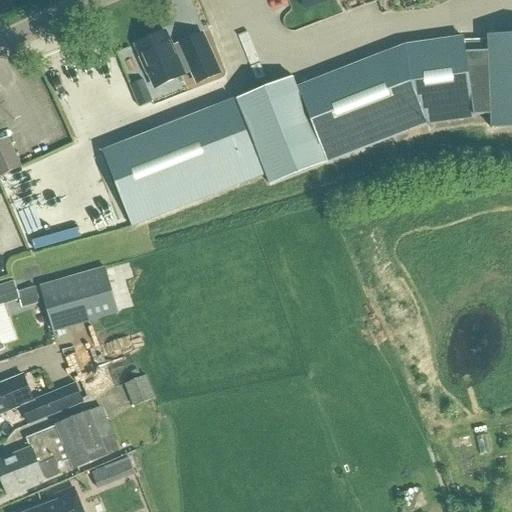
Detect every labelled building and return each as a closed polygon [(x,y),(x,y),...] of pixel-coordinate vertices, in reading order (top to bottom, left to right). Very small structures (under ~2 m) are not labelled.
[(302,0),(306,8),(328,0),(302,0)] [(172,51),(165,36),(137,48),(142,61),(140,62),(147,78),(149,77),(155,92),(191,77),(188,70),(199,65),(190,43),(172,51)] [(407,48),(308,89),(299,92),(293,78),(104,155),(134,228),(267,176),(272,189),(428,128),(476,122),(476,119),(492,118),(492,132),(511,131),(511,37),(490,38),(491,44),(466,44),(466,41),(407,48)] [(144,82),(131,87),(139,108),(152,103),(144,82)] [(0,178),(22,169),(9,139),(0,142),(0,178)] [(39,294),(53,338),(118,317),(104,273),(39,294)] [(0,307),(13,304),(13,303),(20,301),(23,310),(39,305),(41,304),(37,288),(33,289),(17,294),(14,285),(14,284),(0,288),(0,307)] [(0,384),(0,415),(22,407),(27,405),(16,378),(0,384)] [(134,408),(155,400),(147,378),(126,386),(134,408)] [(27,405),(22,407),(30,425),(83,403),(75,385),(33,402),(27,405)] [(75,469),(118,451),(100,408),(24,441),(28,450),(0,461),(0,481),(7,498),(61,475),(57,466),(71,460),(75,469)] [(80,511),(72,490),(55,497),(57,502),(31,511),(80,511)]
